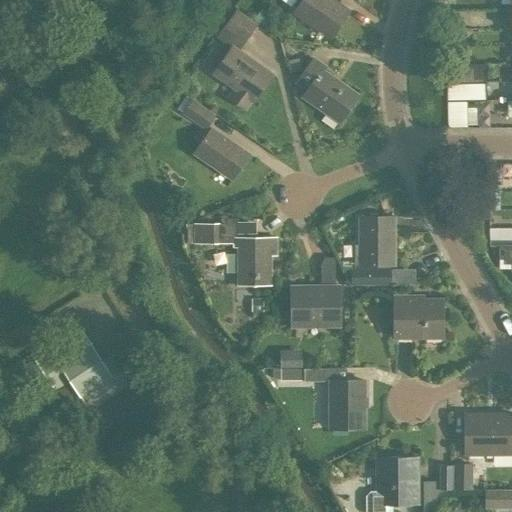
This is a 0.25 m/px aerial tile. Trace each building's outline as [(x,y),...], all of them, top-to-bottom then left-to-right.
[(302,0),(292,14),(328,39),(347,13),(327,0),(302,0)] [(236,8),(223,27),(245,42),(258,24),(236,8)] [(231,49),(212,76),(232,89),(227,97),(245,110),(250,102),(252,103),(270,77),(237,54),(231,49)] [(311,62),(295,85),(306,92),(302,99),(337,123),(356,97),(321,73),(323,70),(311,62)] [(453,72),(461,72),(460,81),(480,80),(480,63),(453,64),(453,72)] [(485,92),(485,82),(451,83),(451,101),(475,100),(475,93),(485,92)] [(176,111),(205,130),(215,115),(185,96),(176,111)] [(193,155),(230,181),(248,156),(210,130),(193,155)] [(193,223),(194,243),(232,243),(232,247),(236,247),(237,288),(270,287),(269,258),(275,258),(275,239),(236,240),(236,218),(219,218),(219,224),(193,223)] [(358,220),(359,267),(393,267),(393,220),(358,220)] [(327,279),(341,279),(339,255),(326,256),(327,279)] [(351,268),(351,285),(391,285),(391,268),(351,268)] [(290,328),(337,328),(337,287),(290,287),(290,328)] [(410,302),(410,299),(393,299),(392,339),(441,339),(441,302),(410,302)] [(56,390),(65,404),(63,405),(72,420),(88,410),(88,411),(130,383),(111,354),(101,361),(81,331),(36,362),(54,390),(68,381),(69,382),(56,390)] [(324,369),(303,369),(303,382),(324,381),(324,369)] [(362,382),(329,382),(330,430),(362,430),(362,382)] [(511,434),(511,416),(464,416),(464,456),(511,455),(511,434)] [(416,506),(416,458),(376,459),(377,491),(370,491),(365,496),(365,511),(391,511),(392,511),(392,506),(416,506)] [(452,466),(452,489),(472,489),(472,464),(454,464),(454,466),(452,466)] [(438,489),(452,489),(452,466),(439,465),(438,489)] [(484,508),(511,508),(511,489),(484,489),(484,508)]
